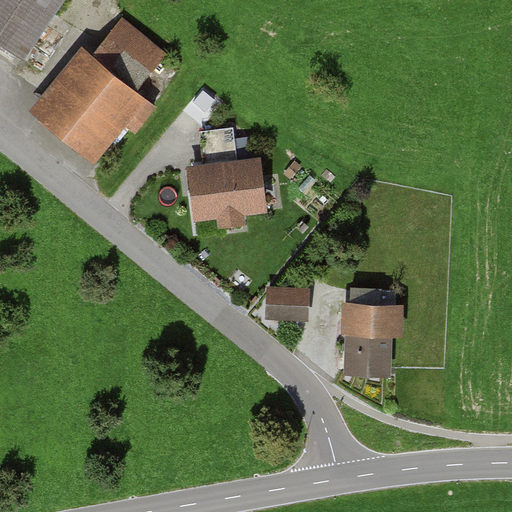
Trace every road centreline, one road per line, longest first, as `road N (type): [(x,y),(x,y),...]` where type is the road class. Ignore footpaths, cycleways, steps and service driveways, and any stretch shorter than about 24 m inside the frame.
road 1 (residential): [(0,129),(289,367),(317,406),(338,480)]
road 2 (tertiary): [(153,511),(338,480)]
road 3 (tertiary): [(338,480),(511,463)]
